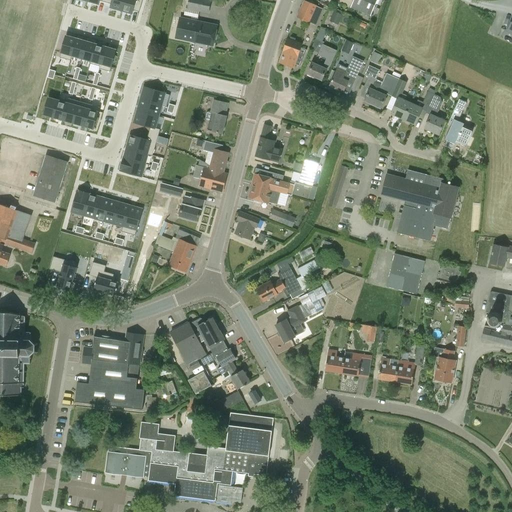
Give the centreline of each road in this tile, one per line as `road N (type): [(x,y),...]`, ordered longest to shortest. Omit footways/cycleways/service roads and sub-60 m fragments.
road 1 (residential): [(511,481),(490,450),(418,411),(285,388)]
road 2 (residential): [(37,511),(66,314)]
road 3 (residential): [(133,66),(109,143),(0,120)]
road 4 (tertiary): [(208,279),(257,96)]
road 5 (residential): [(437,158),(396,146),(379,122),(299,89),(279,101)]
road 6 (residential): [(279,101),(287,111),(370,139),(374,155),(358,214)]
road 7 (tertiary): [(66,314),(146,312),(208,279)]
road 8 (tertiary): [(285,388),(208,279)]
road 9 (residential): [(257,96),(133,66)]
